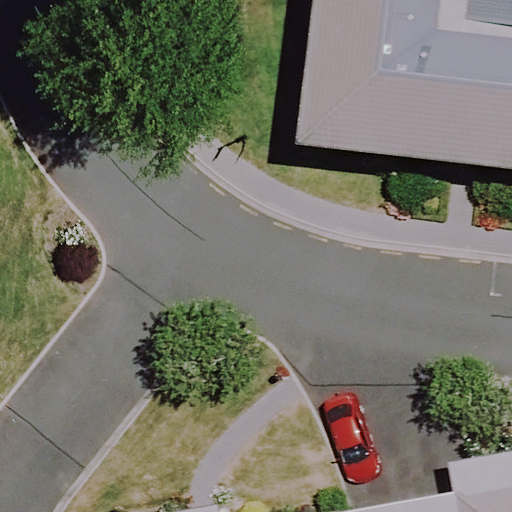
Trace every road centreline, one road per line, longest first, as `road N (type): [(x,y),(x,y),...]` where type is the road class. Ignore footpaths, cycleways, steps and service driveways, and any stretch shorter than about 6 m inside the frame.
road 1 (residential): [(210,246),(40,433),(3,511)]
road 2 (residential): [(34,0),(64,127),(210,246)]
road 3 (residential): [(210,246),(374,304),(511,321)]
